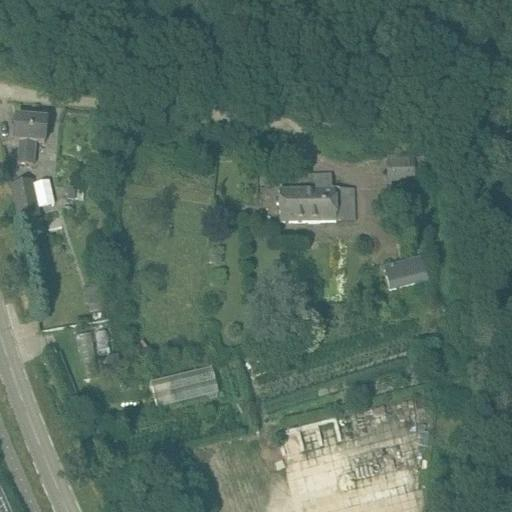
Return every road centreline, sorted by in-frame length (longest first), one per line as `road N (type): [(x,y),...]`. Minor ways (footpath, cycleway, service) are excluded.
road 1 (unclassified): [(511,117),(0,90)]
road 2 (tertiary): [(63,511),(0,332)]
